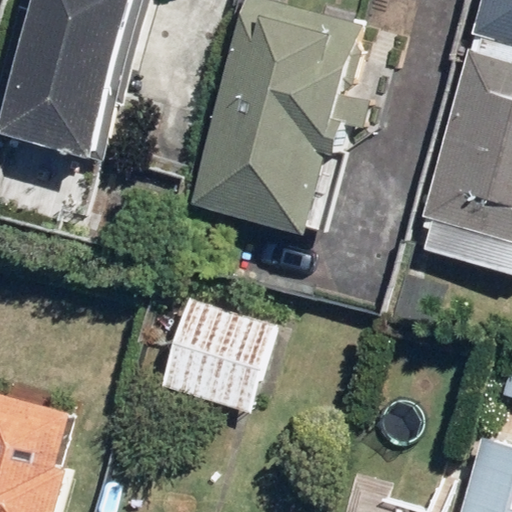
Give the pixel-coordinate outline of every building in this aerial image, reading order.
[(0,134),(114,165),(156,0),(28,0),(0,109),(0,134)] [(369,27),(267,0),(251,0),(197,208),(314,238),(334,159),(344,162),(353,130),(343,127),(369,27)] [(511,0),(487,0),(476,38),(484,41),(480,56),(473,54),(425,218),(436,221),(426,254),(511,279),(511,0)] [(283,330),(196,302),(168,389),(256,417),(283,330)] [(0,511),(52,511),(77,417),(0,397),(0,511)] [(511,511),(511,431),(494,427),(471,511),(511,511)]
